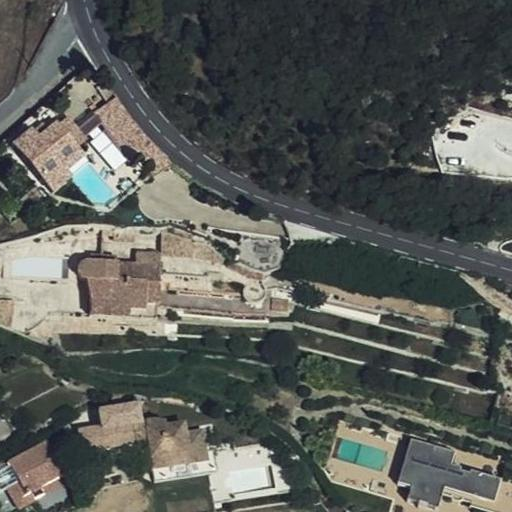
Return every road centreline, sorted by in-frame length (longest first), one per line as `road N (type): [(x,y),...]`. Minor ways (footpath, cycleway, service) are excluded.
road 1 (tertiary): [(93,26),(142,104),(192,160),(249,193),(511,273)]
road 2 (residential): [(93,26),(0,118)]
